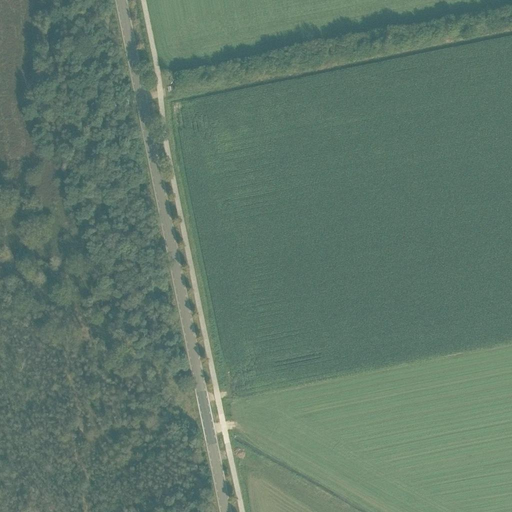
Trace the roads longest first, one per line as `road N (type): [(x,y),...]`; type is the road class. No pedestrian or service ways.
road 1 (tertiary): [(228,511),(121,0)]
road 2 (track): [(211,428),(187,428),(156,374),(68,316)]
